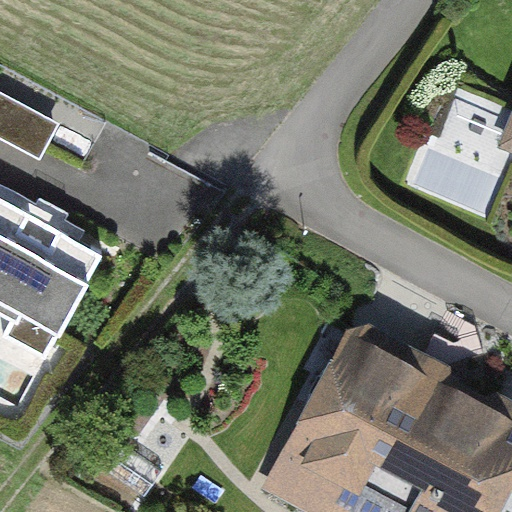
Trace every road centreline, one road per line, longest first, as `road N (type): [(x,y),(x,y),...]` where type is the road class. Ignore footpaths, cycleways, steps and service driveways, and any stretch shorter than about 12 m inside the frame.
road 1 (track): [(0,508),(242,199),(306,168)]
road 2 (residential): [(511,308),(354,225),(320,194),(306,168)]
road 3 (residential): [(408,0),(333,95),(306,168)]
